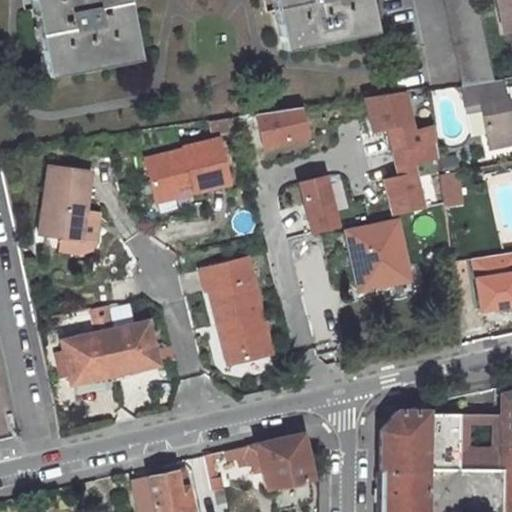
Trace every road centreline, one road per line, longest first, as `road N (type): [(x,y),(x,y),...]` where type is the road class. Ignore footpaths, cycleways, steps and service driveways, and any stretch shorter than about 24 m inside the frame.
road 1 (unknown): [(296,403),(257,204)]
road 2 (residential): [(0,271),(44,462)]
road 3 (residential): [(204,423),(156,257)]
road 4 (unclassified): [(511,354),(346,393)]
road 5 (unclassified): [(204,423),(44,462)]
road 6 (unclassified): [(346,393),(204,423)]
